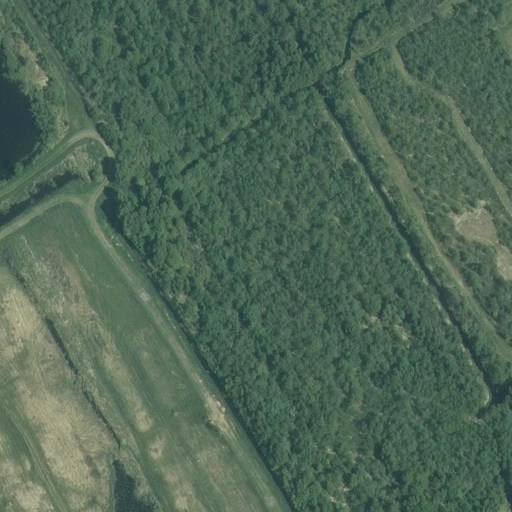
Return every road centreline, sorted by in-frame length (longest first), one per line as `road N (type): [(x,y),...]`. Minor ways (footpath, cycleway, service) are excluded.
road 1 (track): [(87,204),(98,236),(149,301),(278,511)]
road 2 (track): [(87,204),(110,165),(105,145),(88,133),(0,193)]
road 3 (track): [(22,0),(88,133)]
